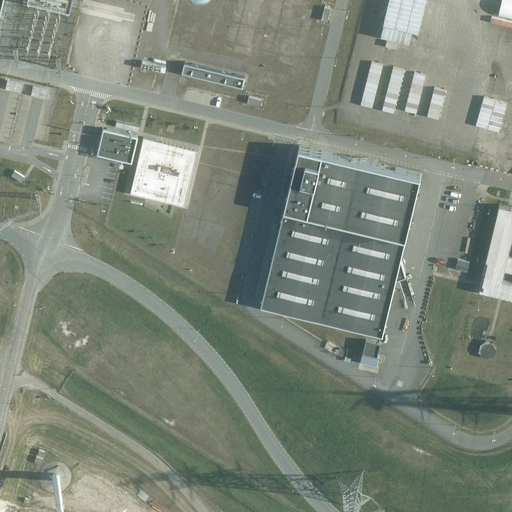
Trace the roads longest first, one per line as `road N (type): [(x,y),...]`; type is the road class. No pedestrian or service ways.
road 1 (unclassified): [(45,249),(124,285),(203,347),(328,511)]
road 2 (unclassified): [(45,249),(91,84),(284,131)]
road 3 (unclassified): [(511,430),(478,442),(447,431),(248,306),(246,297)]
road 4 (unclassified): [(284,131),(511,185)]
road 5 (unclassified): [(246,297),(284,131)]
road 6 (unclassified): [(45,249),(9,370)]
